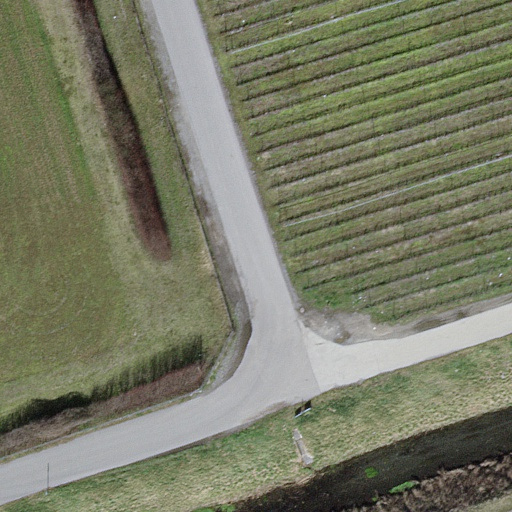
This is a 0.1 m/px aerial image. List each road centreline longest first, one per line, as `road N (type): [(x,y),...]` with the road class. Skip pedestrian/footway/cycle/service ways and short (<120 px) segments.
road 1 (track): [(511,318),(0,485)]
road 2 (track): [(293,388),(171,0)]
